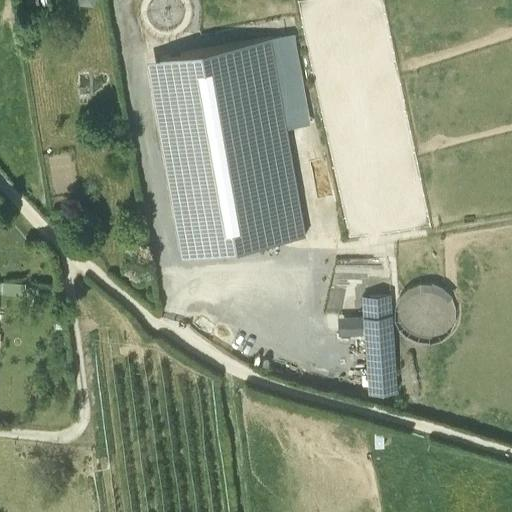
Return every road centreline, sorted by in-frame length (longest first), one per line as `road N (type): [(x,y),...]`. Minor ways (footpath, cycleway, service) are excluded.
road 1 (track): [(511,452),(228,368),(73,256),(0,181)]
road 2 (track): [(0,430),(65,436),(80,423),(67,284),(78,260)]
road 3 (track): [(243,511),(228,368)]
